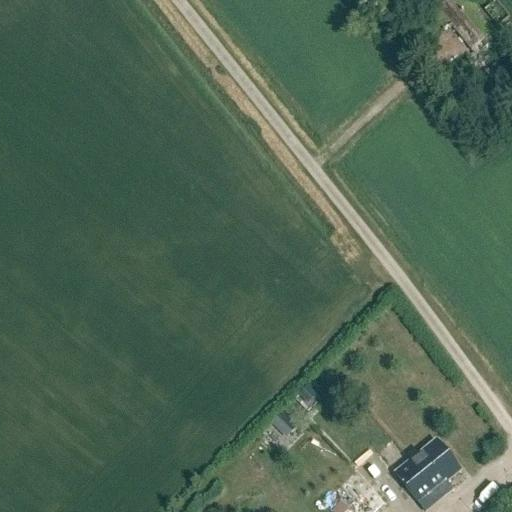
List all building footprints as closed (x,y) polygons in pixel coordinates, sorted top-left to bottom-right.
[(501,38),(469,0),(452,0),(431,17),(444,32),(451,27),(472,54),(473,53),(472,53),(482,45),(486,50),(501,38)] [(511,52),(511,21),(497,33),(511,52)] [(308,390),(300,397),(306,404),(314,396),(308,390)] [(283,414),(273,425),(283,435),(294,424),(283,414)] [(424,511),(428,511),(453,492),(446,484),(461,473),(437,443),(395,476),(424,511)] [(374,511),(384,503),(369,488),(343,511),(374,511)]
